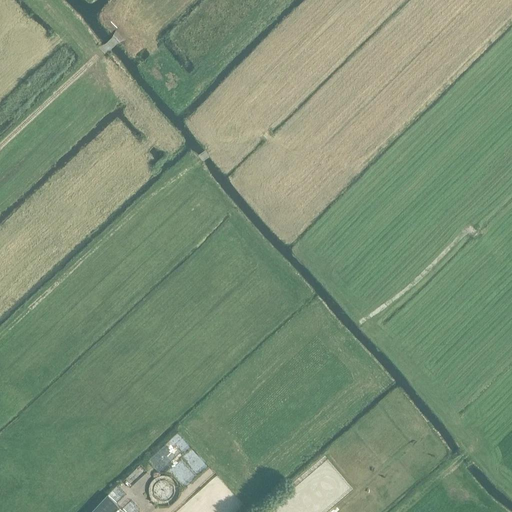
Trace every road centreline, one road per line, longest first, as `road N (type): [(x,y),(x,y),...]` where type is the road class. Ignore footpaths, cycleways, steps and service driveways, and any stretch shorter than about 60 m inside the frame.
road 1 (track): [(511,270),(468,229),(367,317),(472,448),(400,511)]
road 2 (track): [(102,51),(0,146)]
